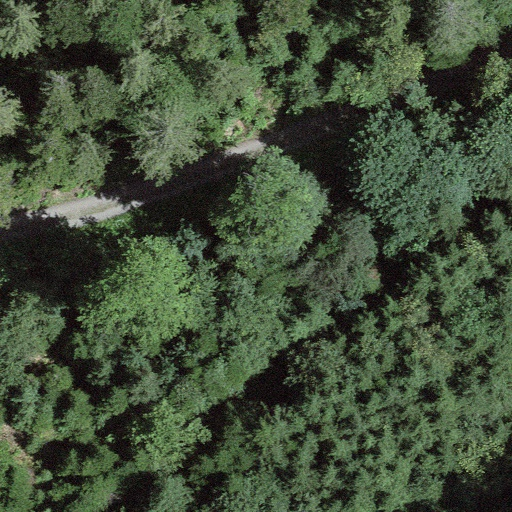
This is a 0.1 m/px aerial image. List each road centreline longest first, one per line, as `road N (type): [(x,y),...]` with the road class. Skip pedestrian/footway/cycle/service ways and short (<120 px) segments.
road 1 (track): [(511,62),(47,228),(0,231)]
road 2 (track): [(511,210),(261,380),(111,511)]
